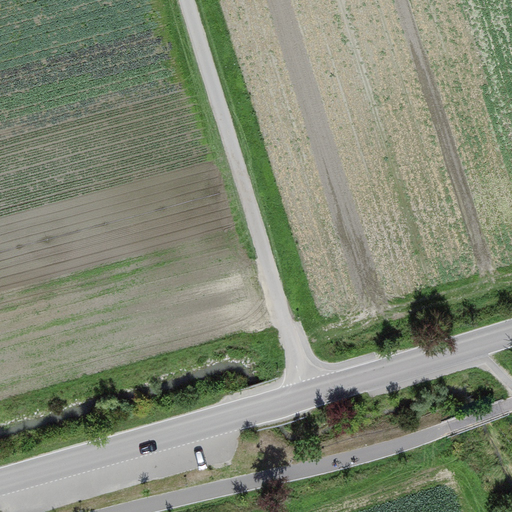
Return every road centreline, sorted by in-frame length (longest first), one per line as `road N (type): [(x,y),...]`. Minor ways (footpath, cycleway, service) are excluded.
road 1 (tertiary): [(0,482),(511,334)]
road 2 (track): [(306,396),(193,0)]
